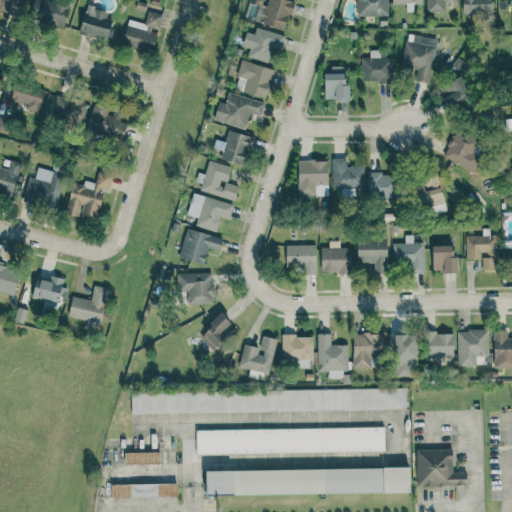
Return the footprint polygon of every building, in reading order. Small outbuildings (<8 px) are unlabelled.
[(0,0),(0,11),(22,15),(24,0),(0,0)] [(33,0),(28,19),(62,29),(69,8),(44,0),(33,0)] [(254,22),(285,31),(293,2),(287,0),(267,0),(266,7),(259,5),(254,22)] [(356,0),(357,17),(388,16),(387,0),(356,0)] [(426,0),(427,12),(445,12),(445,2),(456,2),(456,0),(426,0)] [(462,0),(462,13),(492,13),(492,0),(462,0)] [(85,8),(80,35),(107,40),(112,13),(85,8)] [(162,15),(147,11),(145,24),(127,20),(122,46),(152,53),(157,31),(158,31),(162,15)] [(285,36),(256,27),(254,35),(246,32),(242,47),(249,49),(247,57),(267,63),(272,47),(281,50),(285,36)] [(361,58),(361,82),(391,82),(391,58),(379,58),(379,51),(370,51),(370,58),(361,58)] [(273,69),(241,61),(234,91),(267,98),(273,69)] [(324,101),(347,100),(346,66),(330,67),(330,73),(324,73),(324,101)] [(471,95),(458,76),(437,90),(449,109),(471,95)] [(45,91),(14,82),(8,105),(39,114),(45,91)] [(214,121),(245,128),(249,114),(261,116),(264,102),(228,93),(225,103),(218,102),(214,121)] [(81,125),(87,103),(56,94),(50,117),(81,125)] [(107,117),(109,107),(92,104),(87,133),(123,139),(126,121),(107,117)] [(443,157),(473,172),(481,156),(472,152),(477,140),(456,129),(443,157)] [(244,166),(251,137),(228,131),(225,142),(216,140),(213,148),(222,150),(219,159),(244,166)] [(332,159),(333,189),(341,189),(341,197),(355,197),(354,189),(364,189),(363,166),(346,167),(346,158),(332,159)] [(0,195),(10,199),(21,164),(10,160),(7,170),(0,167),(0,195)] [(298,196),(328,195),(327,160),(297,161),(298,196)] [(230,167),(208,161),(204,175),(198,173),(195,182),(201,184),(200,191),(234,200),(238,186),(226,183),(230,167)] [(21,200),(55,209),(65,174),(38,167),(35,179),(28,177),(21,200)] [(72,183),(66,214),(79,217),(79,215),(96,219),(102,190),(109,191),(112,174),(97,171),(95,183),(84,181),(83,185),(72,183)] [(368,174),(368,199),(396,198),(396,173),(368,174)] [(445,202),(436,175),(424,179),(425,184),(413,188),(420,210),(445,202)] [(233,205),(193,193),(187,215),(197,218),(195,226),(216,232),(220,217),(229,219),(233,205)] [(219,251),(222,237),(185,229),(179,258),(204,264),(207,249),(219,251)] [(393,244),(393,267),(409,266),(409,274),(424,273),(423,243),(413,243),(412,235),(404,235),(405,244),(393,244)] [(496,272),(496,236),(465,236),(466,259),(483,259),(483,272),(496,272)] [(374,274),(387,273),(386,239),(357,240),(357,263),(373,263),(374,274)] [(321,248),(320,273),(350,273),(350,248),(338,248),(338,241),(329,241),(329,248),(321,248)] [(285,245),(286,268),(302,268),(302,275),(316,274),(315,245),(285,245)] [(432,246),(432,272),(455,271),(454,245),(432,246)] [(0,292),(14,296),(20,269),(0,264),(0,292)] [(187,305),(211,304),(210,273),(176,274),(177,292),(186,292),(187,305)] [(32,299),(61,303),(63,288),(62,288),(63,278),(49,276),(48,280),(35,278),(32,299)] [(100,324),(109,289),(94,286),(90,301),(72,296),(68,316),(100,324)] [(198,335),(213,351),(236,330),(221,314),(198,335)] [(457,330),(457,367),(475,367),(475,356),(488,356),(488,330),(457,330)] [(506,330),(493,330),(493,368),(511,367),(511,338),(507,338),(506,330)] [(353,369),(370,368),(370,358),(383,357),(382,333),(352,334),(353,369)] [(453,333),(424,333),(424,357),(453,357),(453,333)] [(346,345),(331,345),(330,334),(317,334),(317,371),(328,371),(328,378),(347,378),(346,345)] [(268,375),(276,339),(262,336),(259,348),(244,344),(238,367),(249,370),(248,377),(261,380),(263,374),(268,375)] [(281,361),(295,361),(295,368),(312,368),(312,336),(282,336),(281,361)] [(131,414),(407,409),(407,388),(131,394),(131,414)] [(384,451),(384,427),(196,430),(196,454),(384,451)] [(415,450),(416,487),(467,485),(466,473),(452,473),(452,449),(415,450)] [(160,464),(159,452),(125,452),(125,465),(160,464)] [(205,471),(205,495),(410,492),(409,468),(205,471)] [(176,484),(111,485),(111,498),(176,497),(176,484)]
